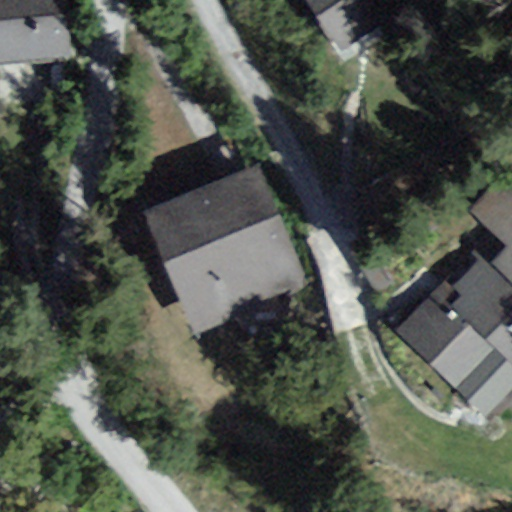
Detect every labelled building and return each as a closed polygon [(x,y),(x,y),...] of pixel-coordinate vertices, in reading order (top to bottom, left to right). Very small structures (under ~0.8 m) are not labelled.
[(60,0),(0,0),(0,72),(68,68),(60,0)] [(397,0),(301,0),(341,57),(406,12),(397,0)] [(261,187),(159,221),(207,363),(308,326),(261,187)] [(511,217),(489,248),(511,268),(511,217)] [(511,294),(473,262),(446,304),(511,361),(511,294)] [(446,304),(415,341),(481,398),(508,359),(446,304)] [(481,398),(506,425),(511,415),(511,362),(508,359),(481,398)]
